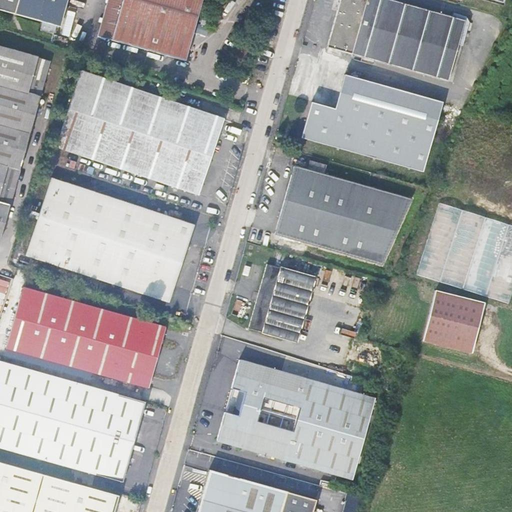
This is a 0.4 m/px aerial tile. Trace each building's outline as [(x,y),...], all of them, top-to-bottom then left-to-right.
[(0,0),(0,9),(41,22),(39,29),(52,33),(54,25),(57,26),(64,0),(0,0)] [(108,0),(98,38),(113,42),(123,0),(108,0)] [(123,0),(113,42),(185,62),(201,0),(123,0)] [(448,82),(466,21),(391,0),(340,0),(327,47),(448,82)] [(0,230),(3,231),(50,60),(0,46),(0,230)] [(55,145),(197,195),(223,119),(80,70),(55,145)] [(423,174),(443,103),(346,76),(336,110),(312,103),(302,139),(423,174)] [(306,172),(323,176),(325,166),(309,162),(306,172)] [(411,201),(323,176),(306,172),(294,168),(274,236),(381,267),(411,201)] [(169,301),(193,225),(49,181),(26,259),(169,301)] [(295,344),(314,277),(280,268),(279,269),(266,265),(248,329),(261,333),(261,334),(295,344)] [(149,388),(166,328),(23,289),(6,349),(149,388)] [(483,302),(434,290),(424,332),(473,345),(483,302)] [(473,345),(424,332),(422,341),(471,353),(473,345)] [(351,479),(374,399),(238,361),(230,390),(238,392),(231,415),(224,413),(216,441),(351,479)] [(0,448),(123,483),(145,404),(0,362),(0,448)] [(0,511),(112,511),(117,497),(0,464),(0,511)] [(311,511),(314,500),(207,470),(194,511),(311,511)] [(347,495),(343,511),(355,511),(359,497),(347,495)]
